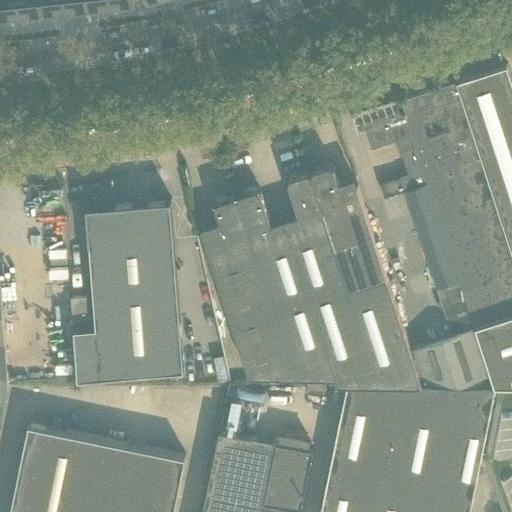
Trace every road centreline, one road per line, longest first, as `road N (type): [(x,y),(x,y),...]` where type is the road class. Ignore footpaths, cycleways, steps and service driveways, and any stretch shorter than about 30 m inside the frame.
road 1 (tertiary): [(511,30),(228,124),(127,148),(0,164)]
road 2 (residential): [(0,62),(133,44),(291,0)]
